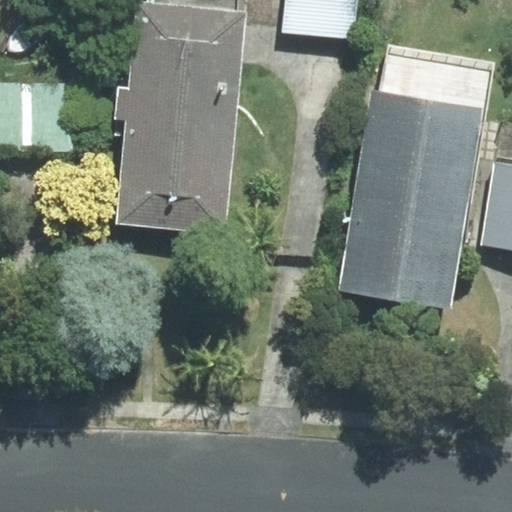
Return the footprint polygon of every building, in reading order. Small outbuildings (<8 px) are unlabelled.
[(228,228),(249,3),(216,0),(138,0),(117,217),(228,228)] [(282,0),(280,27),(355,35),(358,0),(282,0)] [(0,149),(73,149),(73,78),(0,78),(0,149)] [(455,301),(486,99),(372,81),(341,285),(455,301)] [(483,241),(511,245),(511,159),(496,157),(483,241)]
